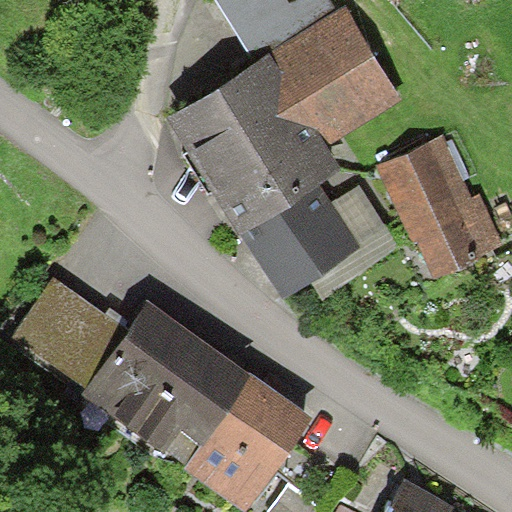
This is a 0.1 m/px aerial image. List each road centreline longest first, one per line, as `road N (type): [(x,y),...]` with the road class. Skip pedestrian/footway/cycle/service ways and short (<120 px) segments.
road 1 (residential): [(0,114),(220,297),(511,492)]
road 2 (unknown): [(94,192),(194,0)]
